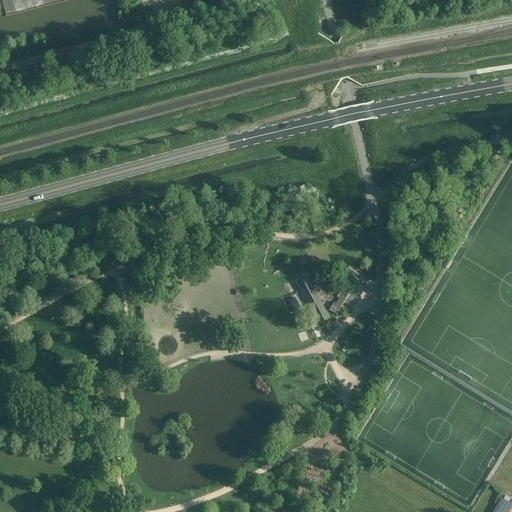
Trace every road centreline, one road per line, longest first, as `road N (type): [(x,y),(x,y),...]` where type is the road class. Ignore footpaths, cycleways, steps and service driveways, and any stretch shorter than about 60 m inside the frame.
road 1 (secondary): [(327,120),(0,205)]
road 2 (secondary): [(327,120),(511,85)]
